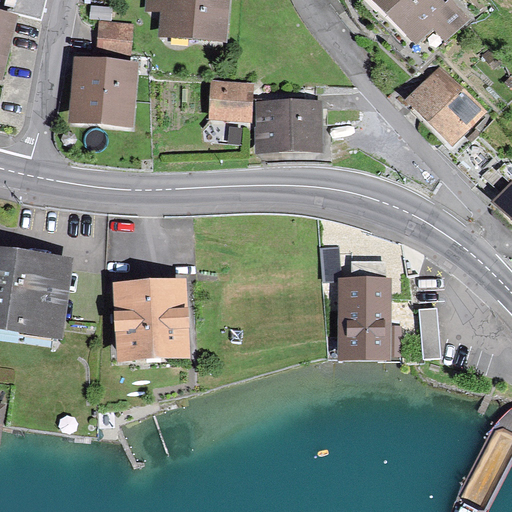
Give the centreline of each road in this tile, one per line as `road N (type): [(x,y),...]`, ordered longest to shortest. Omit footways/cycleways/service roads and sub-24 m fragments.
road 1 (secondary): [(511,290),(432,226),(348,194),(136,192),(26,175)]
road 2 (residential): [(26,175),(76,0)]
